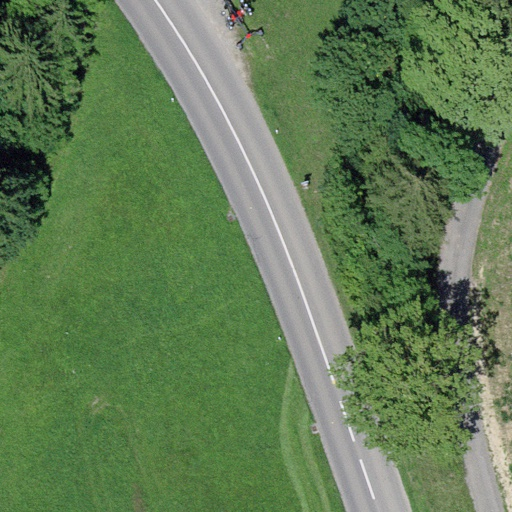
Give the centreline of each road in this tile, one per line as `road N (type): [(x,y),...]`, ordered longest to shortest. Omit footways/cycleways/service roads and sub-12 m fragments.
road 1 (tertiary): [(381,511),(232,119),(159,0)]
road 2 (track): [(495,511),(457,392),(455,260),(511,109)]
